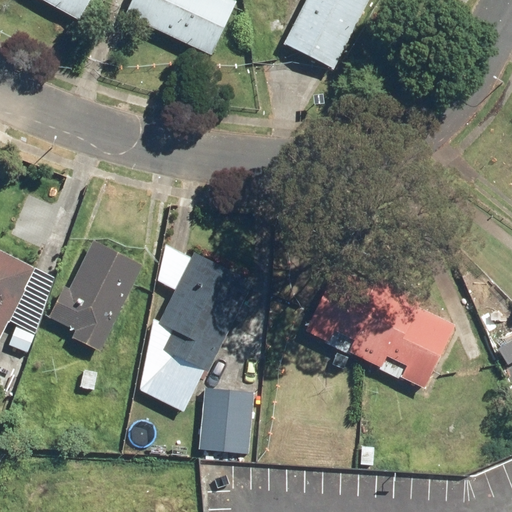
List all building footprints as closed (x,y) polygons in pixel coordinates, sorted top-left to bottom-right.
[(98,0),(44,0),(86,22),(98,0)] [(216,54),(242,1),(239,0),(136,0),(130,13),(216,54)] [(374,0),(310,0),(289,44),(341,69),(374,0)] [(106,354),(147,265),(98,241),(76,288),(67,284),(51,317),(80,331),(76,340),(106,354)] [(0,336),(37,270),(0,249),(0,336)] [(213,371),(256,280),(196,251),(152,343),(213,371)] [(342,263),(309,330),(429,389),(463,322),(342,263)] [(105,371),(75,363),(65,403),(94,411),(105,371)] [(203,454),(253,455),(254,402),(204,401),(203,454)] [(169,418),(134,412),(129,445),(164,451),(169,418)] [(229,511),(226,468),(206,470),(209,511),(229,511)] [(498,474),(464,476),(465,497),(499,496),(498,474)]
